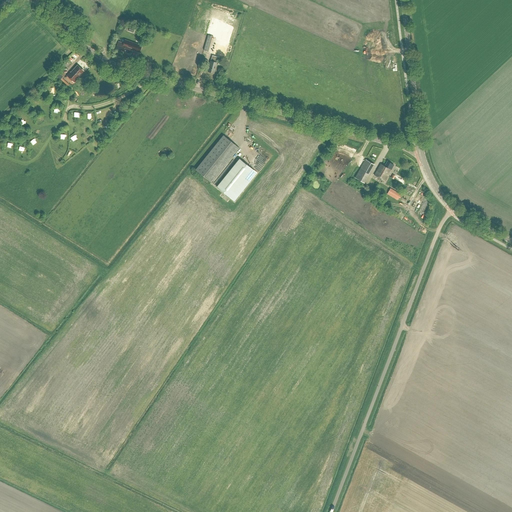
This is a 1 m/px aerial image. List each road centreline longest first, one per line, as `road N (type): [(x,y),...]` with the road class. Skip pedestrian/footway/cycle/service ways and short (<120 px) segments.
road 1 (tertiary): [(421,150),(112,63),(41,0)]
road 2 (unclassified): [(331,511),(453,206)]
road 3 (tertiary): [(421,150),(402,0)]
